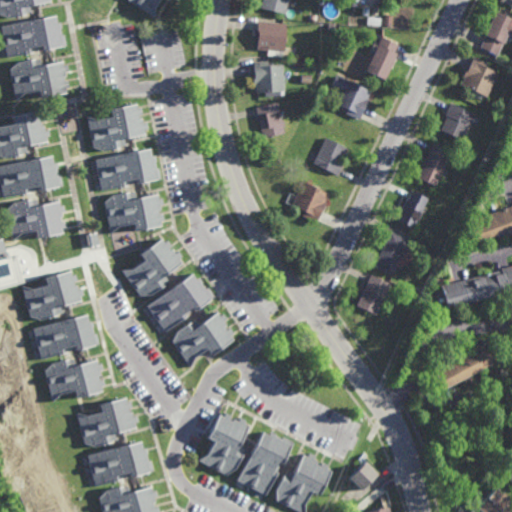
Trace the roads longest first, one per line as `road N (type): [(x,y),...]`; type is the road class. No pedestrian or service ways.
road 1 (residential): [(221,0),(216,83),(238,185),(282,266),(393,423),(420,511)]
road 2 (residential): [(462,0),(313,308)]
road 3 (residential): [(313,308),(212,373),(174,458),(190,492),(229,511)]
road 4 (residential): [(167,83),(194,223),(265,332)]
road 5 (residential): [(236,355),(276,403),(338,435)]
road 6 (residential): [(216,74),(130,89),(116,48)]
